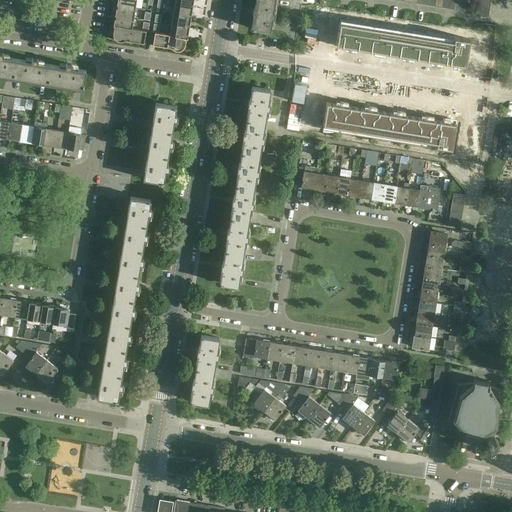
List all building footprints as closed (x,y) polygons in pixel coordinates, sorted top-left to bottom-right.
[(274,0),(255,0),(255,8),(253,8),(252,14),(254,14),(252,28),(269,31),(272,17),(274,17),(274,11),(273,11),(274,0)] [(442,0),(441,7),(454,9),(455,3),(455,0),(442,0)] [(475,3),(468,2),(468,6),(455,3),(454,9),(454,10),(467,12),(467,11),(473,12),(475,3)] [(133,18),(135,8),(116,4),(116,5),(117,6),(117,8),(116,8),(115,15),(133,18)] [(190,18),(192,8),(173,5),(172,15),(190,18)] [(114,19),(113,26),(132,29),(132,28),(133,18),(115,15),(114,16),(116,16),(115,19),(114,19)] [(188,28),(190,18),(172,15),(170,25),(188,28)] [(144,40),(146,31),(148,31),(149,23),(143,22),(142,30),(132,28),(132,29),(113,26),(114,26),(113,33),(113,34),(113,35),(113,36),(113,37),(114,38),(114,39),(115,40),(116,40),(117,41),(118,41),(119,42),(120,42),(121,42),(122,41),(123,41),(125,40),(130,41),(131,38),(144,40)] [(340,22),(336,45),(466,65),(470,40),(426,33),(425,36),(340,22)] [(165,34),(158,33),(159,25),(153,24),(152,32),(154,32),(153,42),(166,44),(166,47),(171,48),(172,49),(173,50),(174,50),(175,51),(176,51),(177,51),(178,51),(179,51),(180,50),(181,50),(182,49),(183,49),(184,48),(184,47),(185,46),(185,45),(186,38),(187,38),(165,34)] [(188,28),(170,25),(166,24),(165,34),(187,38),(188,28)] [(0,75),(14,78),(17,59),(3,57),(3,53),(0,52),(0,75)] [(14,78),(48,84),(51,65),(37,62),(38,59),(32,58),(32,61),(17,59),(14,78)] [(51,65),(48,84),(83,89),(86,70),(71,68),(72,65),(66,64),(65,67),(51,65)] [(247,119),(264,122),(266,109),(268,109),(269,103),(267,103),(270,89),(252,86),(250,100),(248,100),(247,106),(249,106),(247,119)] [(323,124),(323,125),(394,136),(436,143),(436,147),(451,149),(452,145),(456,123),(326,102),(323,124)] [(155,103),(151,128),(171,131),(173,119),(177,120),(177,119),(176,119),(176,114),(174,114),(175,106),(155,103)] [(71,114),(72,107),(60,105),(59,113),(59,116),(63,117),(64,113),(71,114)] [(241,152),(259,155),(261,141),(263,142),(264,136),(262,135),(264,122),(247,119),(244,132),(243,132),(242,138),(243,138),(241,152)] [(11,122),(0,120),(0,137),(8,138),(11,122)] [(8,138),(20,140),(22,124),(11,122),(8,138)] [(20,140),(31,142),(34,126),(22,124),(20,140)] [(31,142),(43,144),(45,128),(34,126),(31,142)] [(43,144),(54,146),(57,130),(45,128),(43,144)] [(151,128),(147,153),(167,156),(169,144),(173,145),(173,144),(172,144),(172,139),(170,139),(171,131),(151,128)] [(54,146),(65,148),(68,132),(57,130),(54,146)] [(77,150),(80,150),(83,151),(86,135),(80,134),(68,132),(65,148),(77,150)] [(236,185),(253,188),(256,174),(258,174),(259,169),(257,168),(259,155),(241,152),(239,165),(237,165),(236,171),(238,171),(236,185)] [(147,153),(143,177),(143,178),(163,181),(165,169),(169,170),(169,169),(168,169),(168,164),(166,164),(167,156),(147,153)] [(299,166),(296,185),(297,185),(301,186),(301,187),(313,189),(315,173),(316,167),(305,165),(305,167),(300,167),(299,166)] [(327,175),(315,173),(313,189),(325,190),(327,175)] [(339,177),(327,175),(325,190),(336,192),(339,177)] [(336,192),(348,194),(350,179),(339,177),(336,192)] [(361,180),(350,179),(348,194),(359,196),(361,180)] [(373,182),(361,180),(359,196),(371,198),(373,182)] [(371,198),(382,200),(385,184),(373,182),(371,198)] [(394,202),(405,204),(408,188),(408,183),(404,182),(403,187),(396,186),(394,202)] [(396,186),(385,184),(382,200),(394,202),(396,186)] [(230,217),(248,221),(250,207),(252,207),(253,201),(251,201),(253,188),(236,185),(234,198),(232,198),(231,204),(232,204),(230,217)] [(420,185),(419,190),(417,205),(433,208),(437,208),(440,189),(420,185)] [(419,190),(408,188),(405,204),(417,205),(419,190)] [(465,195),(453,193),(450,211),(462,213),(465,195)] [(130,196),(129,203),(126,222),(146,225),(148,213),(151,214),(151,213),(151,212),(151,208),(149,208),(150,200),(130,196)] [(441,200),(439,214),(445,215),(448,202),(441,200)] [(450,211),(449,219),(461,221),(462,213),(450,211)] [(225,250),(243,253),(245,239),(247,240),(248,234),(246,233),(248,221),(230,217),(228,230),(227,230),(225,236),(227,237),(225,250)] [(459,227),(461,221),(449,219),(448,225),(459,227)] [(126,222),(122,247),(142,250),(144,238),(147,238),(147,237),(146,232),(145,232),(146,225),(126,222)] [(429,243),(445,245),(447,233),(431,231),(429,243)] [(471,243),(458,241),(457,248),(470,250),(471,243)] [(443,257),(445,245),(429,243),(427,254),(443,257)] [(122,247),(114,296),(134,299),(136,288),(139,288),(139,287),(139,283),(137,282),(138,272),(140,263),(143,264),(143,263),(143,258),(141,258),(142,250),(122,247)] [(238,286),(240,272),(241,272),(242,266),(240,266),(243,253),(225,250),(223,263),(221,263),(220,269),(222,269),(221,272),(220,283),(238,286)] [(427,254),(425,265),(441,268),(443,257),(427,254)] [(439,279),(440,272),(441,268),(425,265),(423,277),(439,279)] [(423,277),(421,288),(437,291),(439,279),(423,277)] [(435,302),(437,291),(421,288),(419,300),(435,302)] [(114,296),(110,321),(130,325),(132,313),(135,313),(135,308),(133,307),(134,299),(114,296)] [(2,314),(15,316),(18,300),(5,298),(2,314)] [(31,302),(18,300),(15,316),(28,318),(31,302)] [(433,314),(435,302),(419,300),(417,311),(433,314)] [(43,304),(31,302),(28,318),(40,320),(43,304)] [(40,320),(53,322),(56,307),(43,304),(40,320)] [(56,307),(53,322),(65,324),(65,327),(73,329),(74,321),(76,314),(69,313),(69,309),(56,307)] [(417,311),(415,323),(431,325),(433,314),(417,311)] [(110,321),(105,346),(126,350),(128,338),(131,338),(130,338),(130,333),(129,332),(130,325),(110,321)] [(415,323),(413,334),(429,337),(431,325),(415,323)] [(455,342),(457,330),(449,328),(447,340),(455,342)] [(413,334),(411,346),(427,349),(429,337),(413,334)] [(196,368),(213,371),(216,357),(218,357),(219,352),(216,351),(219,337),(201,335),(199,348),(197,348),(196,354),(198,354),(196,368)] [(269,341),(256,339),(256,340),(245,338),(244,349),(255,350),(254,356),(267,358),(269,341)] [(26,354),(34,342),(20,340),(15,347),(26,354)] [(443,340),(442,348),(453,350),(455,342),(443,340)] [(267,358),(279,360),(282,344),(269,341),(267,358)] [(41,344),(34,342),(26,354),(31,358),(25,365),(36,374),(47,359),(36,351),(41,344)] [(279,360),(293,362),(295,346),(282,344),(279,360)] [(105,346),(101,371),(122,375),(124,363),(127,363),(126,363),(126,358),(124,357),(126,350),(105,346)] [(293,362),(305,364),(308,348),(295,346),(293,362)] [(305,364),(318,366),(321,350),(308,348),(305,364)] [(318,366),(331,368),(334,352),(321,350),(318,366)] [(3,352),(0,355),(0,372),(3,374),(14,360),(3,352)] [(331,368),(344,370),(346,354),(334,352),(331,368)] [(344,370),(356,372),(359,356),(346,354),(344,370)] [(356,372),(369,374),(372,358),(359,356),(356,372)] [(369,374),(382,376),(385,360),(372,358),(369,374)] [(58,367),(47,359),(36,374),(47,382),(53,373),(58,377),(67,365),(62,362),(58,367)] [(385,360),(382,376),(395,379),(398,362),(385,360)] [(418,397),(430,399),(437,400),(441,376),(442,377),(444,366),(435,365),(433,375),(434,375),(432,389),(420,387),(418,397)] [(252,367),(250,376),(264,378),(265,369),(252,367)] [(213,371),(196,368),(193,381),(192,381),(191,387),(192,387),(190,401),(208,404),(210,390),(212,390),(213,384),(211,384),(213,371)] [(101,371),(97,396),(97,397),(117,400),(119,388),(123,388),(122,387),(122,383),(120,382),(122,375),(101,371)] [(239,376),(237,389),(242,393),(249,383),(261,392),(264,389),(269,381),(253,378),(239,376)] [(462,441),(479,444),(480,444),(481,445),(481,440),(485,438),(488,442),(487,447),(492,448),(493,442),(497,440),(494,436),(491,438),(490,435),(500,429),(502,391),(489,385),(489,380),(488,380),(488,382),(474,380),(475,378),(474,378),(473,382),(458,383),(448,420),(462,437),(462,441)] [(261,392),(253,403),(264,411),(274,397),(275,397),(278,393),(285,384),(277,383),(271,391),(272,392),(270,394),(264,389),(261,392)] [(298,399),(306,387),(299,386),(293,395),(298,399)] [(314,388),(306,387),(298,399),(303,402),(297,410),(308,418),(319,404),(308,396),(314,388)] [(274,397),(264,411),(274,419),(285,405),(279,400),(282,396),(278,393),(275,397),(274,397)] [(342,406),(351,394),(344,393),(337,403),(342,406)] [(358,396),(351,394),(342,406),(347,410),(342,417),(352,426),(363,411),(353,403),(358,396)] [(387,413),(395,402),(389,401),(382,410),(387,413)] [(402,403),(395,402),(387,413),(392,417),(386,425),(397,433),(408,419),(397,410),(402,403)] [(319,404),(308,418),(319,426),(330,412),(319,404)] [(363,411),(352,426),(363,434),(374,420),(363,411)] [(418,427),(408,419),(397,433),(408,441),(414,433),(419,437),(428,425),(422,421),(418,427)] [(159,499),(156,511),(171,511),(173,502),(159,499)] [(223,511),(224,508),(197,503),(176,500),(173,511),(223,511)]
